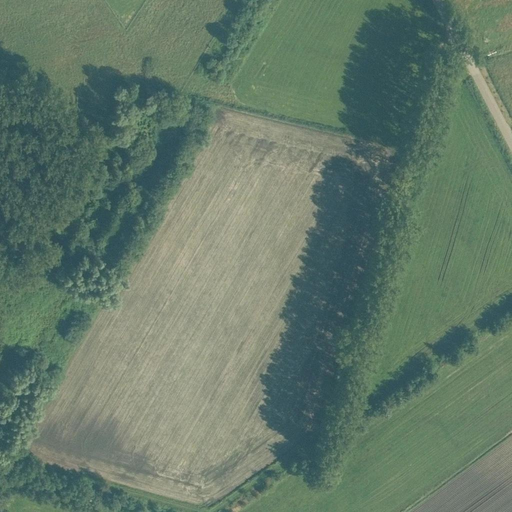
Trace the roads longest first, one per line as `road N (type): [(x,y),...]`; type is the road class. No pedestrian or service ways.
road 1 (track): [(325,441),(450,25)]
road 2 (tertiary): [(511,145),(436,0)]
